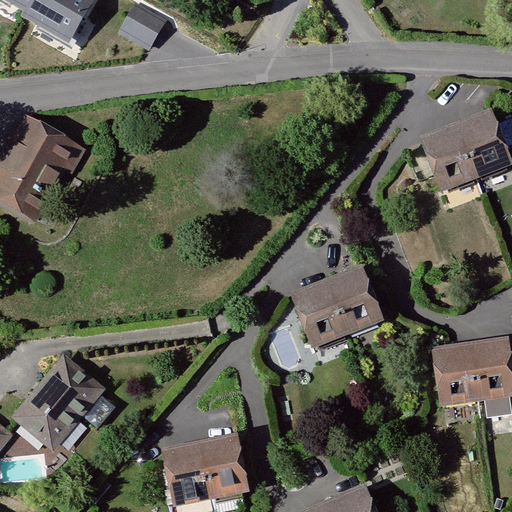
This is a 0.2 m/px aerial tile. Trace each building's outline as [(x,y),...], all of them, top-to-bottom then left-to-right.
[(12,0),(27,9),(23,15),(68,41),(91,0),(12,0)] [(135,4),(119,33),(150,50),(166,21),(135,4)] [(511,162),(496,116),(424,140),(442,195),(511,171),(511,162)] [(84,151),(26,118),(0,164),(0,203),(38,225),(67,172),(71,174),(84,151)] [(366,270),(292,296),(313,356),(387,330),(366,270)] [(511,400),(511,343),(439,351),(445,408),(511,400)] [(104,389),(65,358),(20,415),(55,442),(77,415),(98,432),(117,408),(100,394),(104,389)] [(0,447),(11,434),(0,424),(0,447)] [(251,492),(238,436),(162,453),(175,509),(251,492)] [(378,511),(368,487),(307,511),(378,511)]
